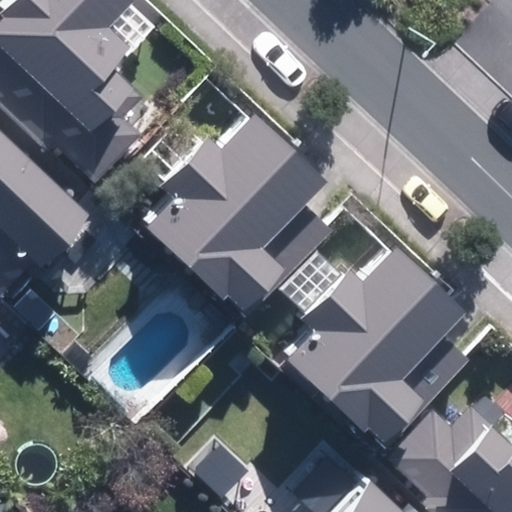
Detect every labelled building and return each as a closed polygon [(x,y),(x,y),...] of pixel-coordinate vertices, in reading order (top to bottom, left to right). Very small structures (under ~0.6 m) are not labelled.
[(106,0),(0,0),(0,58),(64,125),(48,141),(90,183),(137,137),(108,107),(127,89),(95,56),(109,43),(86,20),(106,0)] [(311,163),(242,104),(210,141),(192,126),(154,170),(171,185),(138,224),(241,311),(282,263),(249,235),(311,163)] [(0,238),(19,256),(65,208),(0,146),(0,238)] [(443,305),(375,241),(343,274),(328,260),(278,312),(296,329),(274,351),(375,447),(422,397),(387,364),(443,305)] [(511,511),(511,420),(495,439),(463,410),(447,427),(424,406),(376,458),(415,493),(409,500),(421,511),(511,511)] [(399,511),(353,466),(307,511),(399,511)]
